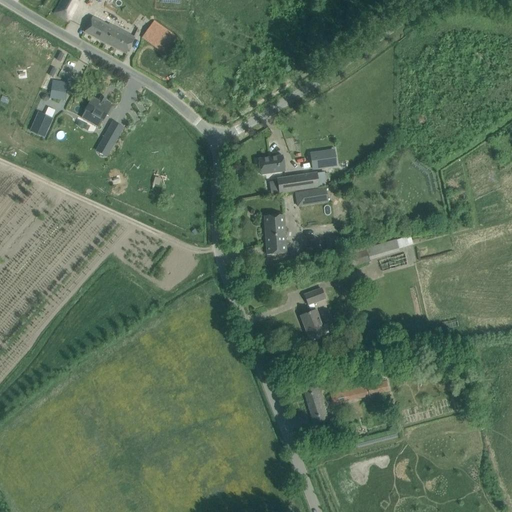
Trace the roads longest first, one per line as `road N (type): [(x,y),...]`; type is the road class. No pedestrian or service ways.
road 1 (unclassified): [(318,511),(224,270),(218,139)]
road 2 (tertiary): [(218,139),(444,0)]
road 3 (tertiary): [(218,139),(155,86),(4,0)]
